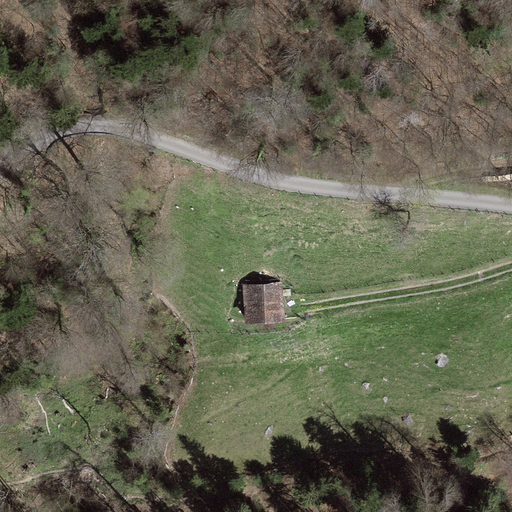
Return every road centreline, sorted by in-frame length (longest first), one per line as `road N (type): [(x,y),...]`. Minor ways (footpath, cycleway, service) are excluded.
road 1 (residential): [(511,200),(283,175),(135,132),(76,125),(28,157),(0,160)]
road 2 (track): [(288,323),(340,301),(511,264)]
